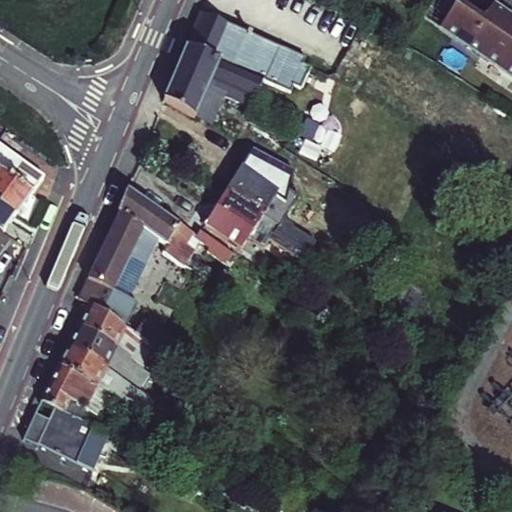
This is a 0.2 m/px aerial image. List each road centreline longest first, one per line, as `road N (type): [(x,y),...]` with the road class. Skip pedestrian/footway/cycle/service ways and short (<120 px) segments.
road 1 (secondary): [(115,131),(0,414)]
road 2 (secondary): [(170,0),(115,131)]
road 3 (residential): [(115,131),(0,57)]
